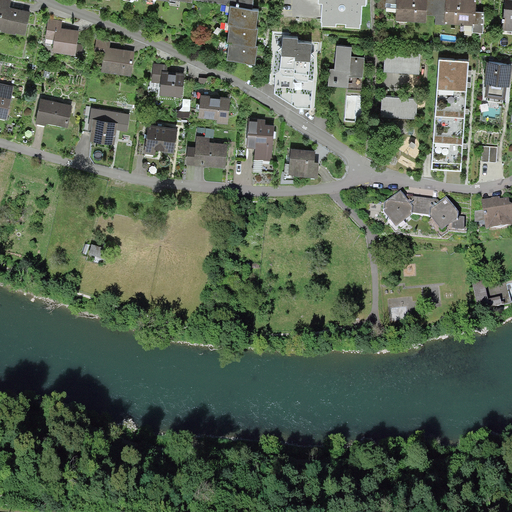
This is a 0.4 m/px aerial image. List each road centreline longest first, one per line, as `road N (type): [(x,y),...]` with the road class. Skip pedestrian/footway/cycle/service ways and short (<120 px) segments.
road 1 (track): [(0,405),(71,418),(157,448),(230,456),(511,456)]
road 2 (residential): [(0,146),(201,187),(331,189),(362,174)]
road 3 (residential): [(362,174),(340,149),(220,73),(47,0)]
road 4 (residential): [(511,179),(475,190),(362,174)]
